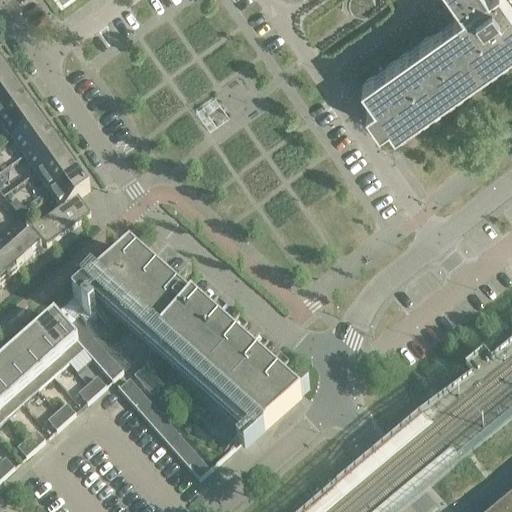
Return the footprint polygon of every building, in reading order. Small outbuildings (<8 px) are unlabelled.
[(511,0),(455,0),(464,12),(362,84),(375,103),(366,110),(373,119),(372,119),(380,130),(389,123),(396,132),(511,50),(511,0)] [(0,96),(15,85),(3,68),(0,69),(0,96)] [(0,122),(28,103),(15,85),(0,96),(0,122)] [(40,121),(28,103),(0,122),(0,124),(12,141),(40,121)] [(52,138),(40,121),(12,141),(24,158),(52,138)] [(65,156),(52,138),(24,158),(36,176),(65,156)] [(77,174),(65,156),(36,176),(49,194),(77,174)] [(90,192),(77,174),(49,194),(61,211),(78,200),(79,200),(90,192)] [(61,211),(31,232),(46,249),(91,218),(79,200),(78,200),(61,211)] [(16,202),(10,208),(18,217),(24,211),(16,202)] [(32,220),(24,211),(18,217),(26,226),(32,220)] [(42,253),(19,227),(2,242),(25,268),(42,253)] [(25,268),(2,242),(0,244),(0,272),(9,282),(25,268)] [(132,252),(56,319),(86,354),(113,385),(124,376),(77,323),(80,320),(86,326),(97,316),(92,311),(107,298),(182,363),(205,336),(197,326),(204,319),(201,316),(202,315),(132,252)] [(0,290),(9,282),(0,272),(0,290)] [(296,399),(202,315),(201,316),(204,319),(197,326),(205,336),(182,363),(179,366),(246,443),(239,449),(245,456),(263,440),(265,437),(302,405),(296,399)] [(86,354),(56,319),(40,333),(70,368),(86,354)] [(70,368),(40,333),(24,347),(55,381),(70,368)] [(55,381),(24,347),(9,360),(40,395),(55,381)] [(40,395),(9,360),(0,368),(0,380),(24,408),(40,395)] [(147,369),(146,370),(135,379),(152,399),(164,389),(147,369)] [(24,408),(0,380),(0,411),(9,422),(24,408)] [(98,380),(89,389),(98,399),(107,391),(98,380)] [(130,383),(119,392),(199,484),(210,474),(130,383)] [(98,399),(89,389),(79,397),(88,407),(98,399)] [(68,407),(58,416),(67,426),(76,418),(68,407)] [(0,429),(9,422),(0,411),(0,429)] [(67,426),(58,416),(48,424),(57,434),(67,426)] [(37,434),(27,443),(36,453),(46,445),(37,434)] [(36,453),(27,443),(18,451),(27,461),(36,453)] [(6,461),(0,466),(0,473),(6,480),(15,471),(6,461)]
